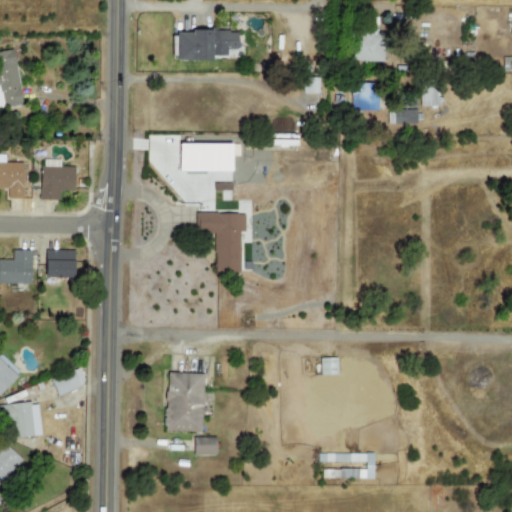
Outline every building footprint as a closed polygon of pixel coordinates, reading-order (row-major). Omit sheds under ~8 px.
[(210,60),(210,56),(225,56),(225,49),(236,49),(236,31),(171,31),(171,60),(210,60)] [(382,62),(382,33),(350,32),(349,61),(382,62)] [(0,108),(21,105),(12,49),(0,51),(0,108)] [(302,93),(317,93),(317,79),(302,79),(302,93)] [(349,110),(376,111),(378,84),(350,83),(349,110)] [(419,106),(438,106),(438,91),(419,91),(419,106)] [(414,111),(387,110),(386,122),(414,123),(414,111)] [(177,171),(230,171),(230,145),(177,144),(177,171)] [(58,160),(39,160),(38,200),(57,200),(58,191),(72,191),(73,167),(58,166),(58,160)] [(21,199),(22,163),(0,162),(0,189),(6,189),(6,199),(21,199)] [(238,272),(238,231),(243,231),(243,213),(195,213),(195,233),(213,234),(213,272),(238,272)] [(72,251),(43,250),(43,278),(71,278),(72,251)] [(0,284),(29,284),(30,251),(12,251),(12,264),(0,263),(0,284)] [(0,392),(19,373),(0,354),(0,392)] [(335,374),(335,358),(319,358),(320,375),(335,374)] [(49,378),(55,396),(83,385),(77,368),(49,378)] [(199,432),(201,374),(164,373),(162,431),(199,432)] [(7,439),(39,435),(36,402),(0,405),(0,413),(4,413),(7,439)] [(191,438),(192,455),(214,455),(213,437),(191,438)] [(0,480),(4,484),(14,471),(15,472),(23,462),(0,442),(0,480)] [(371,480),(372,454),(364,454),(363,480),(371,480)]
